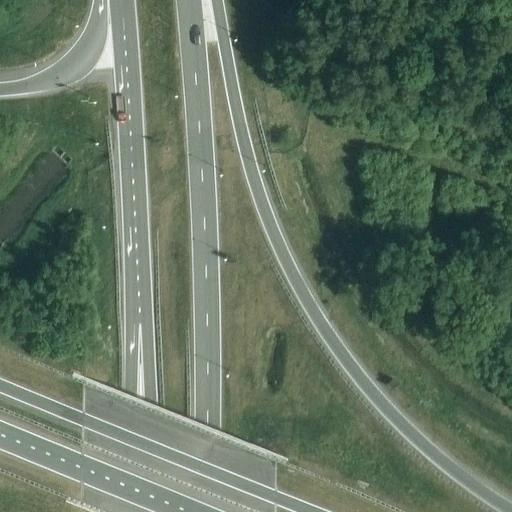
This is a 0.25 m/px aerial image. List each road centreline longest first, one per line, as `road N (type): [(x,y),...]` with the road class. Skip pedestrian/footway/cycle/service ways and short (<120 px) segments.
road 1 (trunk): [(510,511),(410,438),(341,359),(308,306),(260,201),(212,0)]
road 2 (primary): [(204,504),(207,268),(189,0)]
road 3 (trunk): [(306,511),(0,386)]
road 4 (primary): [(120,0),(138,329)]
road 5 (trunk): [(0,429),(200,511)]
road 6 (motorway): [(138,329),(151,511)]
road 7 (primary): [(138,329),(130,511)]
road 8 (trunk): [(108,0),(79,64),(39,86),(0,91)]
